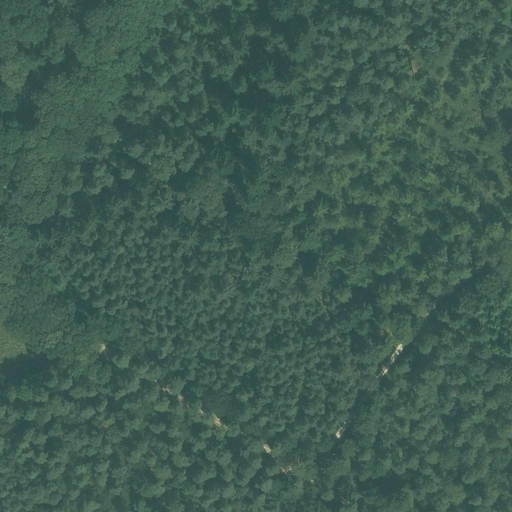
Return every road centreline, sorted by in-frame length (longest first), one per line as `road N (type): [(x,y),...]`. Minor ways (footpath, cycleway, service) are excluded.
road 1 (track): [(364,511),(0,282)]
road 2 (track): [(511,242),(413,320),(283,511)]
road 3 (track): [(0,227),(127,0)]
